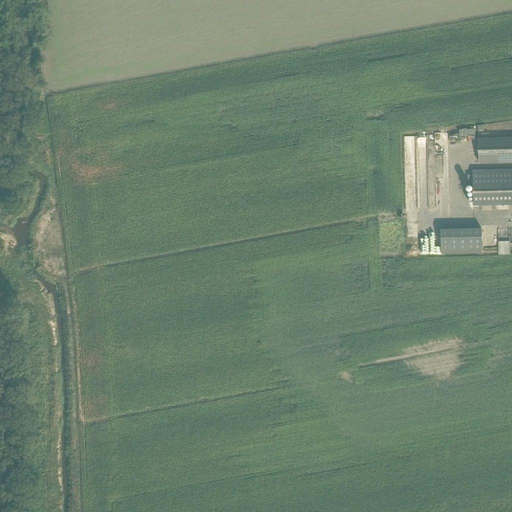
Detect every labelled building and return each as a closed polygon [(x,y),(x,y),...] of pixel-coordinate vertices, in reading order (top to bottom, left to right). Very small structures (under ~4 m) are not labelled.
[(511,137),(479,138),(479,164),(511,162),(511,137)] [(511,169),(472,170),(472,176),(473,186),(473,205),(511,204),(511,169)] [(511,227),(500,227),(499,240),(511,240),(511,227)] [(481,229),(441,230),(441,254),(482,253),(481,229)] [(498,253),(510,253),(510,241),(498,241),(498,253)]
